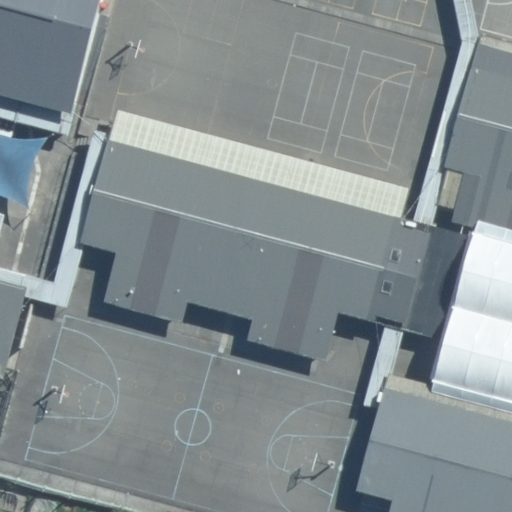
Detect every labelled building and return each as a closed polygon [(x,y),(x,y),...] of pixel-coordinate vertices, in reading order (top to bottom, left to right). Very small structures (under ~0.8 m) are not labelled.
[(86,0),(0,0),(0,109),(53,123),(86,0)] [(511,45),(484,38),(476,34),(458,102),(437,96),(422,153),(448,159),(433,213),(511,233),(511,45)] [(358,310),(388,203),(95,121),(65,229),(103,240),(89,291),(157,310),(163,286),(234,306),(228,327),(305,349),(319,299),(358,310)] [(0,311),(11,270),(0,266),(0,311)] [(511,511),(511,397),(371,356),(336,471),(380,484),(371,511),(511,511)]
